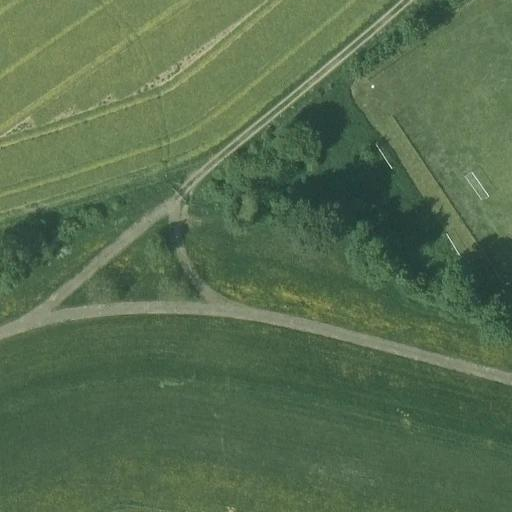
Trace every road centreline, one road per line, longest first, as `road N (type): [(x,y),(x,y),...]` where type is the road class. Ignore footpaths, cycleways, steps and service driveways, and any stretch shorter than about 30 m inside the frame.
road 1 (track): [(0,333),(133,307),(196,309),(370,341),(511,379)]
road 2 (track): [(28,322),(409,0)]
road 3 (track): [(235,316),(203,292),(179,259),(178,193)]
